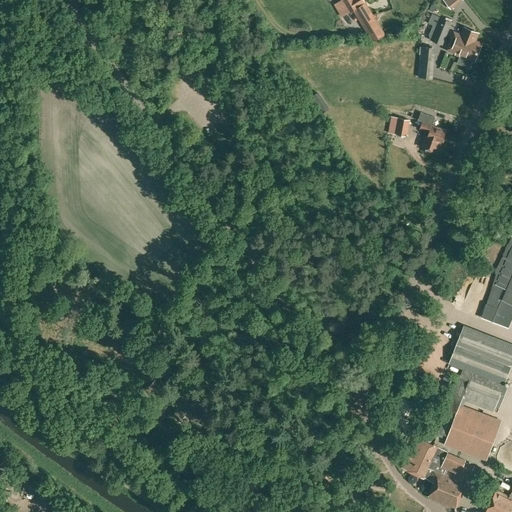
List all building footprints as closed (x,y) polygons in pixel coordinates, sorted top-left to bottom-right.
[(342,0),(343,0),(350,12),(354,10),(374,41),(386,34),(363,0),(342,0)] [(455,10),(467,0),(466,0),(448,0),(447,1),(455,10)] [(452,22),(441,18),(432,40),(443,45),(452,22)] [(476,42),(475,39),(476,39),(478,33),(465,27),(462,35),(454,32),(452,38),(453,39),(451,44),(450,44),(447,49),(475,61),(482,44),(477,42),(476,42)] [(432,48),(422,47),(419,77),(429,78),(432,48)] [(446,131),(432,126),(435,118),(420,112),(417,120),(422,122),(419,129),(429,133),(427,138),(425,137),(421,147),(436,153),(440,144),(441,144),(443,138),(446,131)] [(389,133),(406,136),(409,120),(392,117),(389,133)] [(498,271),(487,303),(499,308),(502,299),(511,303),(511,233),(511,235),(511,236),(509,244),(505,256),(499,270),(498,271)] [(448,409),(438,432),(448,436),(450,437),(448,442),(454,444),(456,439),(460,441),(457,449),(468,453),(470,453),(484,458),(486,457),(492,443),(491,441),(493,436),(495,434),(500,420),(459,404),(462,398),(464,399),(465,396),(495,408),(511,363),(511,344),(464,325),(449,363),(463,369),(459,380),(455,378),(449,394),(444,407),(448,409)] [(172,396),(155,380),(147,388),(163,405),(172,396)] [(425,388),(411,382),(405,395),(419,401),(425,388)] [(205,410),(195,403),(193,406),(184,399),(174,415),(180,419),(186,410),(194,415),(199,418),(205,410)] [(416,438),(402,467),(424,477),(425,476),(428,478),(428,479),(436,482),(430,496),(454,506),(455,506),(458,498),(466,482),(468,476),(469,477),(475,465),(465,461),(466,460),(458,457),(458,455),(448,450),(447,451),(424,440),(424,441),(416,438)] [(5,462),(0,461),(0,462),(0,483),(8,485),(9,481),(3,480),(5,471),(3,471),(5,462)] [(49,505),(49,506),(57,508),(58,499),(51,498),(52,492),(46,491),(46,486),(36,485),(35,492),(38,493),(37,500),(39,500),(39,503),(49,505)] [(23,488),(11,486),(9,494),(21,496),(23,488)] [(511,511),(511,490),(511,491),(511,493),(510,497),(496,490),(485,511),(511,511)]
